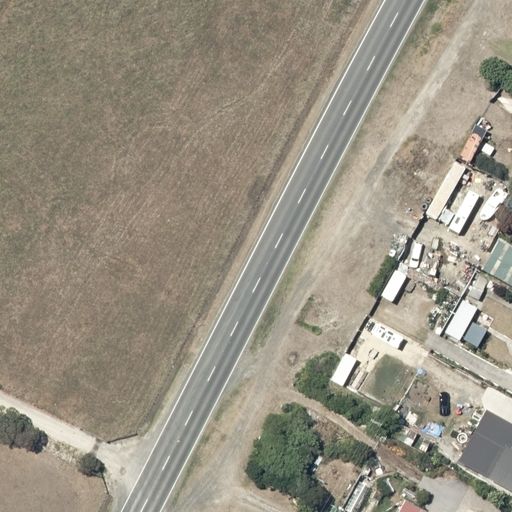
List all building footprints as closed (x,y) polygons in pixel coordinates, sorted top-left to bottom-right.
[(434,220),(466,169),(453,161),(422,213),(434,220)] [(511,247),(502,242),(486,277),(511,288),(511,247)] [(408,271),(393,262),(376,292),(391,301),(408,271)] [(474,308),(458,300),(442,332),(458,340),(474,308)] [(375,350),(359,348),(355,377),(371,379),(375,350)] [(511,427),(482,411),(454,463),(511,494),(511,449),(511,445),(511,427)] [(333,505),(340,492),(324,484),(312,478),(305,491),(333,505)] [(356,511),(370,488),(359,482),(343,510),(347,511),(356,511)] [(423,511),(402,501),(396,511),(423,511)]
